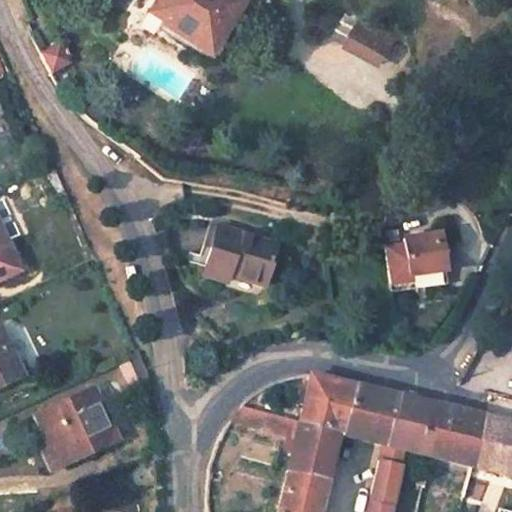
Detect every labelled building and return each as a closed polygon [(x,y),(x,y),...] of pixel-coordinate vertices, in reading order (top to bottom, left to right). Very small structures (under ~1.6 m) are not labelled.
[(150,0),(162,9),(159,13),(199,43),(210,29),(230,7),(224,2),(226,0),(150,0)] [(380,66),(396,37),(358,15),(341,44),(380,66)] [(54,41),(37,50),(46,70),(64,60),(54,41)] [(272,237),(217,224),(205,275),(229,281),(231,276),(261,283),(272,237)] [(398,239),(379,242),(387,286),(443,275),(434,226),(397,232),(398,239)] [(0,227),(0,273),(18,265),(0,227)] [(211,285),(185,307),(209,333),(234,309),(211,285)] [(0,339),(0,384),(16,376),(0,339)] [(314,378),(305,376),(294,419),(332,430),(340,432),(353,387),(330,382),(314,378)] [(374,391),(353,387),(340,432),(377,442),(389,394),(374,391)] [(90,388),(26,416),(38,442),(52,435),(60,454),(62,459),(112,436),(90,388)] [(410,399),(389,394),(377,442),(398,447),(428,455),(440,405),(410,399)] [(458,410),(440,405),(428,455),(419,486),(459,496),(467,463),(479,415),(458,410)] [(294,419),(255,408),(251,422),(290,432),(294,419)] [(511,422),(479,415),(467,463),(511,473),(511,422)] [(310,511),(332,430),(294,419),(290,432),(268,511),(310,511)] [(52,435),(38,442),(47,461),(60,454),(52,435)] [(398,447),(377,442),(358,511),(381,511),(385,501),(398,447)]
